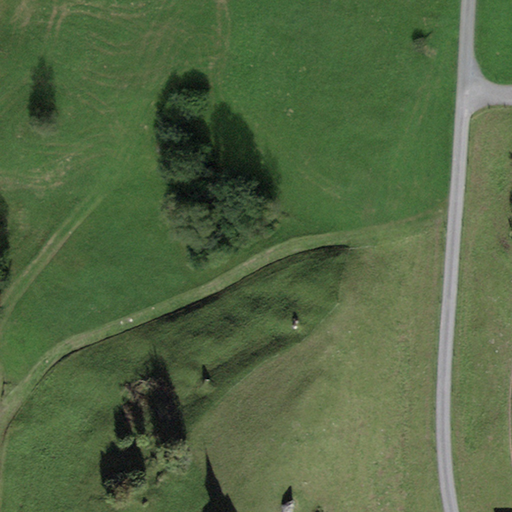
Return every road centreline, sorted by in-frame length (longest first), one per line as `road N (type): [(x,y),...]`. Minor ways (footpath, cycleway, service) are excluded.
road 1 (track): [(456,207),(406,227),(293,246),(202,294),(86,338),(42,365),(0,433)]
road 2 (unclassified): [(469,0),(441,421),(452,511)]
road 3 (track): [(0,321),(10,298),(126,169)]
